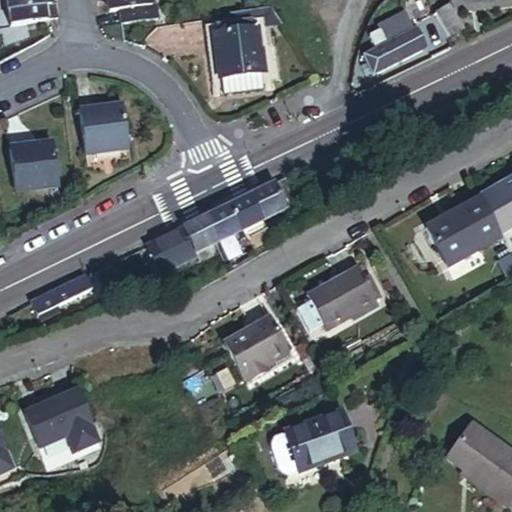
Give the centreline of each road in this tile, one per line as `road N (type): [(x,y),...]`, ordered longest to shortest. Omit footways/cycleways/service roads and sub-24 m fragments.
road 1 (residential): [(0,373),(120,326),(181,315),(511,128)]
road 2 (secondary): [(511,44),(215,186)]
road 3 (secondary): [(215,186),(0,288)]
road 4 (residential): [(215,186),(200,168),(203,149),(187,118),(160,86),(132,69),(81,57)]
